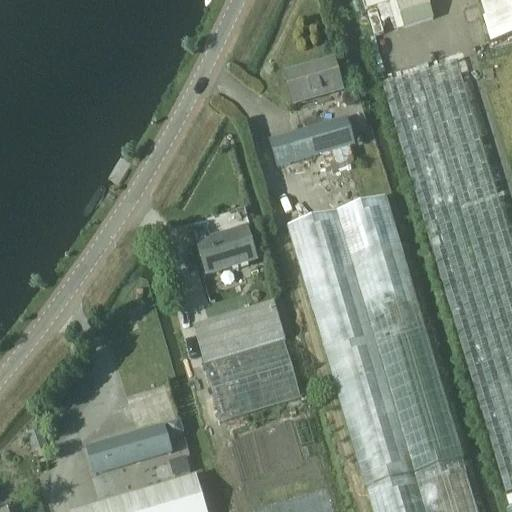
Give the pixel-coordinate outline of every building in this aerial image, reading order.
[(365,0),(368,11),(403,0),(365,0)] [(405,29),(434,20),(427,0),(413,0),(398,5),(405,29)] [(511,0),(480,0),(486,19),(484,19),(491,44),(511,37),(511,0)] [(295,107),(343,93),(334,61),(285,75),(295,107)] [(507,495),(511,493),(511,246),(457,64),(382,85),(507,495)] [(355,164),(350,149),(356,147),(348,119),(269,142),(278,170),(322,157),(327,172),(355,164)] [(477,511),(463,461),(387,199),(288,229),(366,490),(368,489),(374,511),(477,511)] [(207,278),(257,263),(247,228),(219,237),(220,239),(197,246),(207,278)] [(205,365),(285,341),(274,304),(194,328),(205,365)] [(222,424),(296,401),(301,399),(284,343),(205,366),(222,424)] [(164,427),(88,449),(96,477),(124,469),(144,463),(172,455),(164,427)] [(206,511),(196,477),(75,511),(206,511)]
